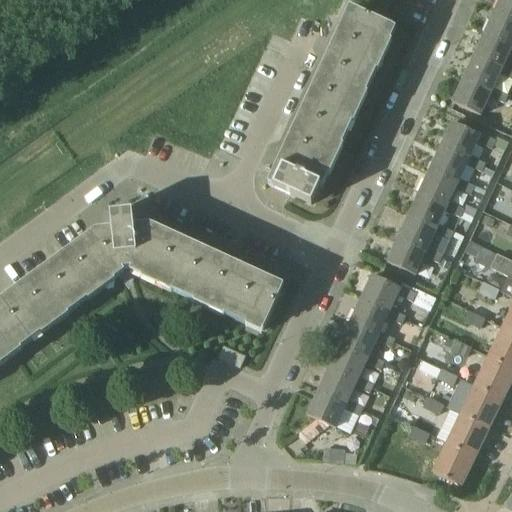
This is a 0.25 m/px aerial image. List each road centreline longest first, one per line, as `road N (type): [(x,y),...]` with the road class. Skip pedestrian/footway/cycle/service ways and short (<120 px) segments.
road 1 (residential): [(332,250),(450,0)]
road 2 (residential): [(0,263),(130,167),(232,203)]
road 3 (residential): [(248,477),(269,393),(332,250)]
road 4 (residential): [(232,203),(308,40)]
road 5 (residential): [(248,477),(351,488),(416,511)]
road 6 (residential): [(94,511),(150,491),(248,477)]
